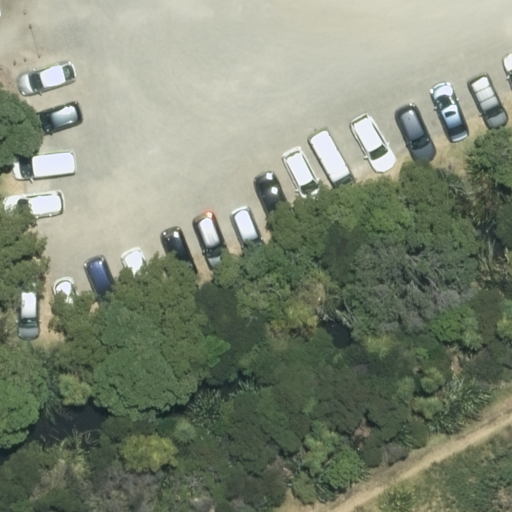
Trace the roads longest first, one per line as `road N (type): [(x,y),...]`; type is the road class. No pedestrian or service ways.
road 1 (unclassified): [(141,30),(254,57),(405,38),(489,0)]
road 2 (track): [(511,421),(295,511)]
